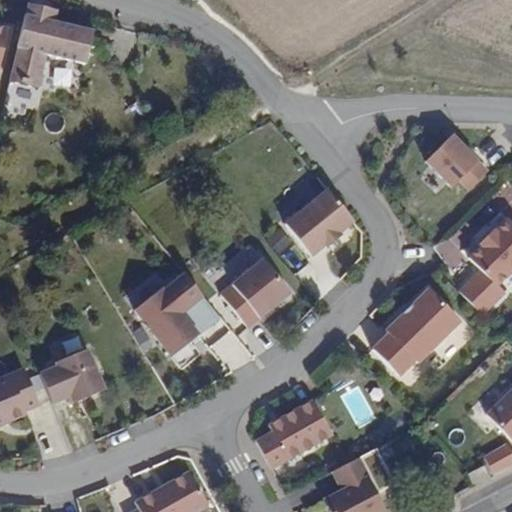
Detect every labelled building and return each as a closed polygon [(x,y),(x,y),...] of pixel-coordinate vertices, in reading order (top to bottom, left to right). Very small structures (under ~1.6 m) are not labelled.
[(57,5),(35,0),(29,0),(12,71),(40,78),(48,47),(86,57),(94,24),(55,15),(57,5)] [(0,57),(8,24),(0,22),(0,57)] [(445,136),(419,162),(444,188),(453,180),(463,190),(481,172),(445,136)] [(285,224),(311,256),(352,222),(313,176),(295,191),(307,206),(285,224)] [(511,220),(507,215),(469,255),(496,281),(511,265),(511,220)] [(262,261),(220,296),(245,326),(287,291),(262,261)] [(162,288),(136,309),(171,354),(198,333),(181,312),(202,296),(184,274),(164,290),(162,288)] [(373,348),(397,376),(457,322),(427,288),(383,328),(389,334),(373,348)] [(223,370),(248,354),(232,330),(208,346),(223,370)] [(84,350),(41,368),(53,397),(67,391),(71,402),(100,390),(84,350)] [(24,368),(0,377),(0,422),(40,407),(24,368)] [(341,395),(358,424),(373,416),(356,387),(341,395)] [(511,392),(485,419),(508,443),(511,439),(511,392)] [(29,412),(43,449),(65,441),(51,404),(29,412)] [(256,442),(270,469),(332,437),(316,406),(302,413),(298,405),(266,421),(273,434),(256,442)] [(322,498),(329,511),(384,511),(386,511),(358,458),(330,473),(339,489),(322,498)] [(483,465),(466,474),(471,484),(488,476),(483,465)] [(136,510),(132,511),(195,511),(206,505),(186,471),(132,503),(136,510)]
